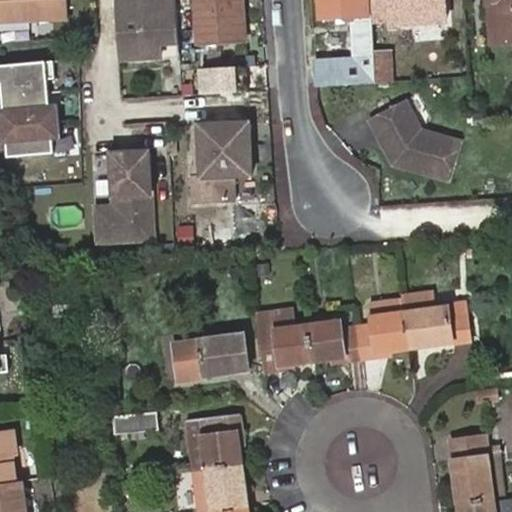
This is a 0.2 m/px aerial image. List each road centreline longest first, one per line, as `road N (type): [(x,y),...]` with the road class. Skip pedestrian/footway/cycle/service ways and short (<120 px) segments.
road 1 (residential): [(401,501),(416,478),(414,443),(391,416),(356,410),(325,425),(310,457),(317,491),(341,511)]
road 2 (residential): [(289,0),(294,91),(309,159),(328,197)]
road 3 (track): [(328,197),(380,226),(511,220)]
